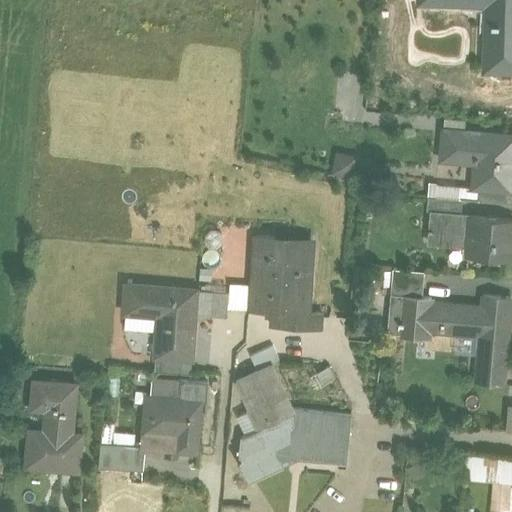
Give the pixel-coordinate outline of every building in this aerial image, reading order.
[(511,0),(489,0),(487,64),(511,64),(511,0)] [(511,182),(511,129),(446,124),(443,146),(477,149),(476,154),(477,154),(475,180),(479,181),(511,184),(511,182)] [(357,151),(334,147),(329,172),(353,176),(357,151)] [(511,184),(479,181),(477,194),(509,198),(511,184)] [(464,193),(429,190),(428,204),(463,207),(464,193)] [(511,253),(511,213),(473,210),(472,213),(431,210),(429,234),(430,234),(430,233),(470,237),(469,250),(511,254),(511,253)] [(275,232),(273,231),(261,231),(259,231),(257,232),(257,233),(256,235),(255,247),(255,248),(256,249),(256,250),(258,251),(268,252),(267,271),(258,271),(255,304),(295,307),(294,322),(322,324),(323,308),(307,306),(313,239),(277,236),(277,234),(276,233),(275,232)] [(426,267),(395,264),(392,289),(424,292),(424,290),(426,267)] [(246,305),(248,279),(231,278),(230,287),(229,304),(246,305)] [(198,285),(128,280),(126,307),(127,307),(127,306),(159,308),(156,350),(193,353),(198,285)] [(230,287),(214,286),(213,310),(228,311),(229,304),(230,287)] [(484,301),(433,297),(434,291),(424,290),(424,292),(392,289),(389,328),(430,332),(431,322),(442,323),(442,326),(445,327),(446,324),(484,327),(480,375),(477,374),(477,376),(505,378),(511,292),(485,290),(484,301)] [(376,341),(364,339),(361,363),(373,365),(376,341)] [(274,340),(252,351),(258,365),(272,359),(281,355),(274,340)] [(193,353),(156,350),(155,366),(192,369),(193,353)] [(258,365),(238,375),(255,411),(252,412),(252,413),(289,395),(272,359),(258,365)] [(78,378),(37,374),(34,402),(55,404),(52,425),(32,423),(29,460),(80,465),(83,428),(74,428),(78,378)] [(182,379),(155,377),(153,404),(148,403),(144,442),(198,447),(202,396),(207,397),(208,377),(182,375),(182,379)] [(289,395),(252,413),(258,425),(243,432),(240,459),(246,469),(247,469),(247,468),(257,463),(258,463),(259,463),(259,462),(270,456),(271,457),(272,456),(272,455),(282,450),(282,451),(284,450),(284,449),(291,445),(292,447),(293,447),(294,441),(349,446),(353,409),(293,403),(289,395)] [(142,466),(144,442),(102,438),(99,463),(142,466)] [(511,453),(468,450),(466,475),(493,477),(511,478),(511,453)] [(420,458),(407,465),(414,476),(426,468),(420,458)] [(511,478),(493,477),(490,511),(510,511),(511,495),(511,478)]
